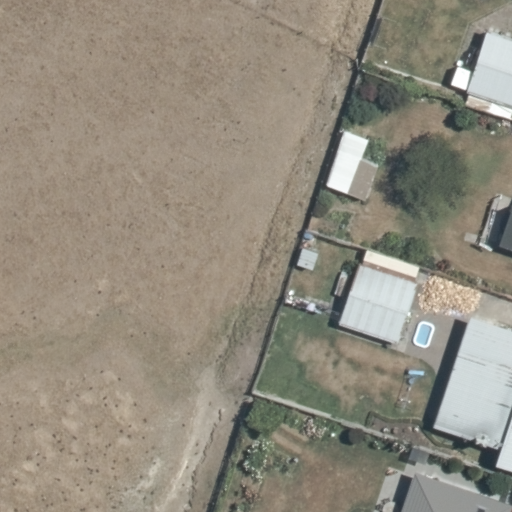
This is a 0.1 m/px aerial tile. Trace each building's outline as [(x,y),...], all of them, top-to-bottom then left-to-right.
[(511,34),(479,24),(457,91),(511,108),(511,34)] [(364,131),(335,123),(317,182),(363,196),(374,160),(357,155),(364,131)] [(511,202),(505,200),(492,240),(511,246),(511,202)] [(412,273),(350,257),(333,320),(395,337),(412,273)] [(511,325),(463,310),(428,421),(492,441),(487,458),(511,466),(511,325)] [(492,495),(404,465),(388,511),(348,511),(340,509),(338,511),(499,511),(488,508),(492,495)]
